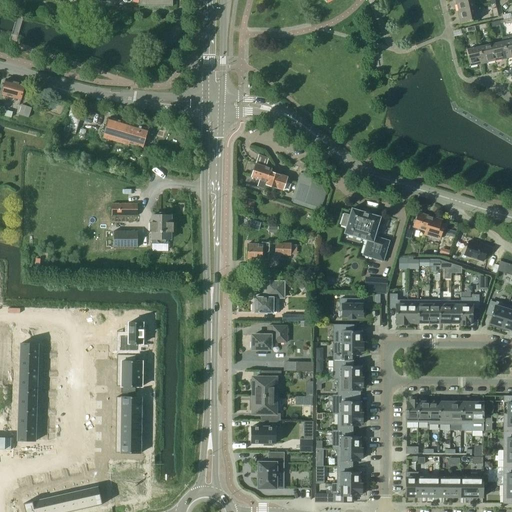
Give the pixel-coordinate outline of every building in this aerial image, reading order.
[(455,0),(458,12),(474,8),(472,0),(455,0)] [(474,8),(458,12),(461,24),(477,21),(474,8)] [(511,36),(502,38),(503,42),(507,58),(511,56),(511,36)] [(495,61),(507,58),(503,42),(491,45),(495,61)] [(488,62),(495,61),(491,45),(479,47),(482,63),(488,62)] [(470,66),(482,63),(479,47),(472,48),(466,50),(470,66)] [(20,100),(25,85),(6,80),(2,95),(20,100)] [(21,105),(18,115),(28,118),(32,108),(21,105)] [(76,130),(82,113),(86,114),(87,113),(96,117),(98,114),(88,110),(87,111),(84,109),(83,109),(72,105),(64,126),(62,131),(75,135),(76,130)] [(142,148),(147,129),(109,118),(103,138),(128,145),(129,144),(142,148)] [(86,130),(81,129),(79,136),(84,137),(86,137),(93,140),(94,136),(85,133),(86,130)] [(271,169),(255,164),(253,170),(251,170),(250,174),(251,175),(251,177),(259,180),(257,187),(258,189),(264,190),(266,185),(265,185),(266,182),(267,182),(270,171),(270,172),(271,169)] [(281,175),(270,172),(270,171),(267,182),(266,182),(265,185),(266,185),(283,191),(288,177),(281,174),(281,175)] [(325,194),(320,184),(309,176),(300,173),(291,199),(290,204),(319,213),(320,208),(321,208),(325,194)] [(246,184),(245,189),(257,193),(257,195),(262,196),(264,190),(259,189),(257,188),(258,188),(246,184)] [(244,199),(242,209),(250,211),(253,201),(244,199)] [(137,216),(137,204),(111,204),(111,216),(137,216)] [(380,217),(351,209),(349,216),(344,214),(341,225),(346,227),(344,233),(367,240),(363,255),(383,261),(389,241),(374,237),(380,217)] [(164,215),(164,213),(159,213),(159,215),(151,215),(151,222),(149,222),(149,232),(151,232),(151,240),(156,240),(156,242),(159,244),(163,244),(165,242),(166,240),(171,240),(171,233),(173,233),(173,223),(171,223),(171,215),(164,215)] [(429,216),(417,213),(413,227),(425,231),(429,216)] [(440,224),(441,220),(429,216),(425,231),(424,234),(440,239),(444,225),(440,224)] [(137,248),(137,232),(113,232),(113,248),(137,248)] [(483,261),(487,248),(468,242),(464,255),(483,261)] [(268,260),(269,243),(262,243),(262,244),(246,244),(246,260),(262,261),(262,260),(268,260)] [(275,243),(275,255),(289,255),(289,243),(275,243)] [(454,246),(451,254),(457,256),(460,248),(454,246)] [(366,278),(364,292),(373,293),(374,279),(366,278)] [(407,325),(407,301),(396,301),(396,295),(390,295),(390,308),(396,308),(395,323),(399,323),(399,325),(407,325)] [(461,325),(469,325),(469,323),(472,323),(472,308),(478,309),(478,295),(471,295),(471,298),(461,298),(461,325)] [(276,313),(276,298),(255,297),(255,304),(253,304),(252,311),(255,311),(255,312),(276,313)] [(450,301),(450,323),(460,323),(460,325),(461,325),(461,298),(460,298),(460,301),(450,301)] [(339,311),(342,311),(341,317),(348,317),(348,319),(355,319),(355,317),(363,317),(363,309),(361,309),(362,304),(360,304),(360,299),(339,299),(339,311)] [(417,323),(418,301),(407,301),(407,325),(407,323),(417,323)] [(429,301),(418,301),(417,323),(428,323),(429,301)] [(439,323),(439,301),(429,301),(428,323),(439,323)] [(439,301),(439,323),(450,323),(450,301),(439,301)] [(486,314),(488,315),(491,316),(489,323),(494,325),(494,327),(500,329),(507,305),(496,302),(496,303),(490,301),(486,314)] [(511,306),(507,305),(500,329),(506,331),(507,329),(511,330),(511,306)] [(124,343),(124,350),(138,350),(138,344),(143,344),(144,323),(130,323),(129,343),(124,343)] [(363,343),(362,343),(362,337),(361,337),(361,331),(353,331),(353,325),(333,325),(333,343),(363,343)] [(272,338),(272,343),(287,343),(287,326),(267,326),(267,335),(267,336),(269,336),(269,338),(272,338)] [(267,336),(267,335),(252,335),(252,350),(257,350),(257,354),(266,354),(266,350),(270,350),(270,343),(272,343),(272,338),(269,338),(269,336),(267,336)] [(333,361),(353,361),(353,355),(360,355),(360,352),(363,352),(363,343),(333,343),(333,361)] [(20,344),(20,354),(38,354),(38,344),(20,344)] [(20,354),(19,363),(38,364),(38,354),(20,354)] [(123,355),(122,374),(143,374),(143,362),(136,362),(137,355),(123,355)] [(333,378),(362,378),(362,372),(360,372),(360,367),(352,367),(353,361),(333,361),(333,378)] [(313,362),(296,362),(295,371),(313,372),(313,362)] [(19,363),(19,373),(37,373),(38,364),(19,363)] [(251,396),(275,396),(276,379),(281,379),(281,371),(261,371),(261,378),(253,378),(253,380),(252,380),(251,389),(253,389),(253,390),(253,395),(251,395),(251,396)] [(19,373),(19,382),(37,383),(37,373),(19,373)] [(122,374),(122,393),(136,393),(136,387),(143,387),(143,374),(122,374)] [(333,378),(333,379),(338,379),(338,396),(333,395),(333,396),(352,396),(358,396),(358,390),(360,390),(360,387),(362,387),(362,378),(333,378)] [(19,382),(19,392),(37,393),(37,383),(19,382)] [(19,392),(18,402),(37,402),(37,393),(19,392)] [(251,396),(253,396),(253,403),(251,403),(251,412),(253,412),(253,414),(260,414),(260,421),(267,421),(280,421),(280,413),(275,413),(275,396),(251,396)] [(352,396),(333,396),(332,414),(362,414),(362,407),(360,407),(360,402),(358,402),(358,396),(352,396)] [(511,396),(504,396),(503,414),(511,414),(511,396)] [(122,397),(122,406),(143,406),(143,398),(122,397)] [(406,422),(417,422),(417,400),(409,400),(409,402),(406,402),(406,422)] [(428,424),(428,402),(418,402),(418,400),(417,400),(417,422),(428,422),(428,424)] [(18,402),(18,411),(36,412),(37,402),(18,402)] [(439,402),(428,402),(428,424),(439,424),(439,402)] [(450,424),(450,402),(439,402),(439,424),(450,424)] [(461,402),(450,402),(450,424),(461,424),(461,402)] [(472,425),(472,403),(461,402),(461,424),(472,425)] [(472,403),(472,425),(483,425),(483,403),(472,403)] [(122,406),(122,413),(142,414),(143,406),(122,406)] [(18,411),(18,421),(36,421),(36,412),(18,411)] [(122,413),(122,421),(142,421),(142,414),(122,413)] [(362,414),(332,414),(337,414),(337,431),(332,431),(352,431),(352,426),(360,426),(360,423),(362,423),(362,414)] [(511,414),(503,414),(503,432),(511,432),(511,414)] [(18,421),(17,430),(36,431),(36,421),(18,421)] [(122,421),(121,429),(142,429),(142,421),(122,421)] [(275,443),(275,427),(280,427),(280,421),(267,421),(267,427),(251,427),(251,443),(263,443),(263,446),(272,446),(272,443),(275,443)] [(121,429),(121,437),(142,437),(142,429),(121,429)] [(17,430),(17,441),(35,441),(36,431),(17,430)] [(332,449),(362,449),(361,449),(361,443),(360,443),(360,437),(352,437),(352,431),(332,431),(332,449)] [(511,432),(503,432),(503,450),(511,450),(511,432)] [(121,437),(121,445),(142,445),(142,437),(121,437)] [(300,440),(300,452),(312,452),(312,440),(300,440)] [(121,445),(121,453),(142,453),(142,445),(121,445)] [(362,449),(332,449),(337,449),(337,467),(352,467),(352,461),(359,461),(359,458),(362,458),(362,449)] [(511,450),(503,450),(503,468),(511,467),(511,450)] [(258,471),(257,479),(258,479),(258,488),(276,489),(276,487),(276,472),(283,472),(283,453),(268,453),(268,462),(258,462),(258,471)] [(117,475),(96,479),(98,487),(101,499),(106,498),(107,503),(108,503),(108,502),(116,501),(117,501),(117,500),(117,497),(120,496),(121,500),(136,496),(135,491),(140,490),(133,460),(114,464),(117,475)] [(332,484),(361,484),(361,478),(359,478),(359,473),(352,473),(352,467),(337,467),(337,484),(332,484)] [(511,467),(503,468),(503,486),(511,485),(511,467)] [(406,497),(417,497),(417,473),(406,473),(406,497)] [(438,497),(439,478),(417,478),(417,473),(417,497),(421,497),(434,498),(434,497),(438,497)] [(439,478),(438,497),(443,497),(443,498),(456,498),(456,497),(460,497),(460,478),(439,478)] [(460,478),(460,497),(464,497),(464,498),(477,498),(477,497),(482,497),(482,478),(460,478)] [(361,484),(332,484),(332,495),(319,494),(319,502),(353,502),(353,496),(359,496),(359,493),(361,493),(361,484)] [(511,485),(503,486),(503,503),(511,503),(511,485)] [(98,487),(88,489),(92,507),(102,505),(101,499),(98,487)] [(88,489),(79,491),(83,509),(92,507),(88,489)] [(79,491),(69,493),(73,511),(83,509),(79,491)] [(69,493),(60,495),(63,511),(69,511),(73,511),(69,493)] [(63,511),(60,495),(51,497),(53,511),(63,511)] [(53,511),(51,497),(41,500),(44,511),(53,511)] [(44,511),(41,500),(32,502),(34,511),(44,511)] [(34,511),(32,502),(23,504),(25,511),(34,511)]
